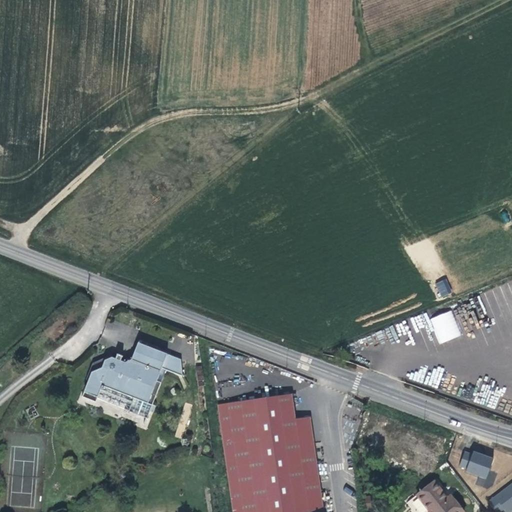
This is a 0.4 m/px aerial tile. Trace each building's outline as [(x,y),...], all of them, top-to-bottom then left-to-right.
[(446,278),(434,284),(441,297),(453,291),(446,278)] [(429,319),(439,344),(462,335),(451,310),(429,319)] [(426,312),(410,319),(415,330),(431,323),(426,312)] [(148,345),(181,358),(183,354),(150,341),(148,345)] [(142,400),(140,405),(137,413),(156,420),(158,414),(162,416),(165,408),(161,406),(175,372),(193,379),(191,362),(181,358),(148,345),(141,361),(136,360),(134,365),(130,363),(132,358),(126,355),(124,360),(119,359),(113,362),(110,367),(101,373),(97,381),(91,397),(105,403),(109,393),(111,389),(116,389),(142,400)] [(94,380),(97,381),(101,373),(110,367),(113,362),(119,359),(118,358),(103,362),(94,380)] [(205,384),(201,366),(195,367),(198,385),(205,384)] [(109,393),(140,405),(142,400),(116,389),(111,389),(109,393)] [(308,446),(303,396),(230,404),(240,511),(331,511),(324,444),(308,446)] [(182,438),(191,404),(185,403),(176,437),(182,438)] [(37,418),(45,414),(43,407),(34,412),(37,418)] [(356,432),(355,420),(346,420),(346,432),(356,432)] [(458,468),(478,475),(475,484),(490,489),(495,476),(488,474),(494,457),(473,450),(472,453),(464,450),(458,468)] [(496,511),(509,511),(511,510),(511,482),(488,500),(496,511)] [(460,511),(450,498),(447,501),(434,484),(416,498),(426,511),(460,511)]
